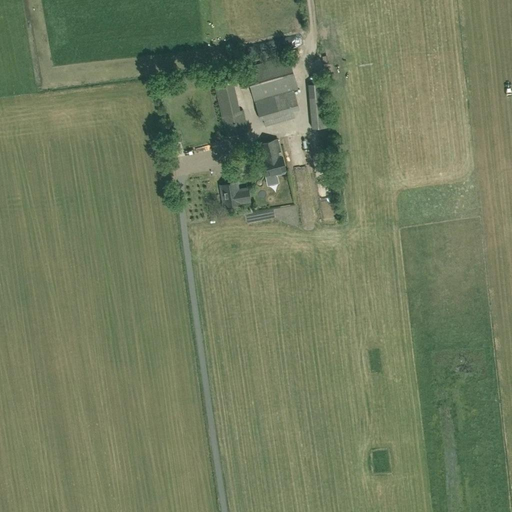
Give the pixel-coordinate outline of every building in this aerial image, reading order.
[(298,109),(293,90),(297,89),(288,56),(245,68),(260,120),(263,119),(265,126),(294,117),(292,111),(298,109)] [(214,86),(226,137),(248,131),(242,110),(237,111),(231,82),(214,86)] [(328,127),(324,83),(307,84),(311,129),(328,127)] [(177,93),(187,153),(203,151),(193,90),(177,93)] [(292,155),(304,155),(304,136),(292,136),(292,155)] [(284,169),(285,169),(277,139),(255,145),(259,158),(261,157),(265,175),(276,172),(277,173),(278,174),(284,173),(285,171),(284,169)] [(329,179),(329,168),(319,168),(319,179),(329,179)] [(238,202),(249,200),(247,188),(237,190),(236,183),(220,186),(223,206),(239,203),(238,202)]
